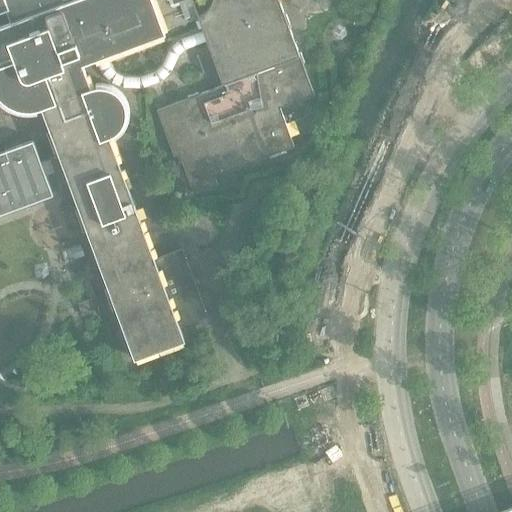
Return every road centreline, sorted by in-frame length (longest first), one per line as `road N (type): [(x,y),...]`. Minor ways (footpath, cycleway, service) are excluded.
road 1 (tertiary): [(511,83),(440,167),(405,245),(393,298),(395,409),(427,511)]
road 2 (tertiary): [(482,511),(445,405),(441,311),(463,220),(511,139)]
